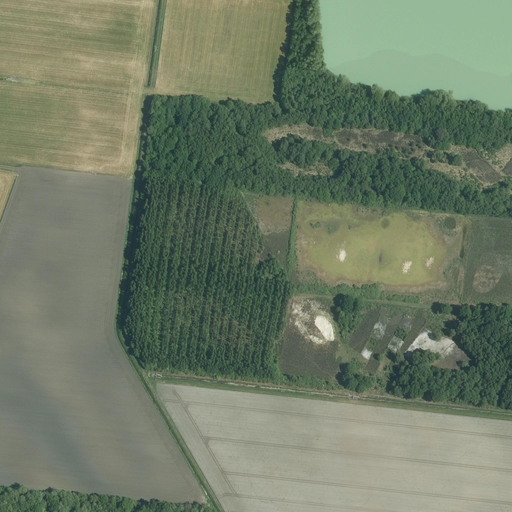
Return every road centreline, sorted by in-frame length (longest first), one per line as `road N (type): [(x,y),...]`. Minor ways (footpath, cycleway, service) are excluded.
road 1 (track): [(141,370),(121,329),(163,0)]
road 2 (track): [(511,413),(141,370)]
road 3 (track): [(141,370),(220,511)]
